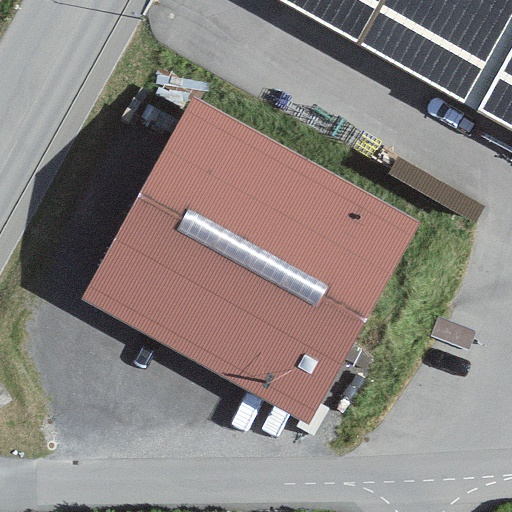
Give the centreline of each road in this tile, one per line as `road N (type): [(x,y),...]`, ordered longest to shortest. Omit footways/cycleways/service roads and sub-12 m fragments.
road 1 (residential): [(0,478),(442,480)]
road 2 (primary): [(83,0),(0,150)]
